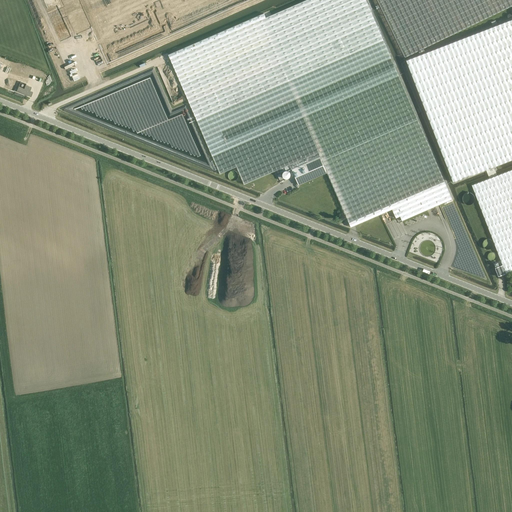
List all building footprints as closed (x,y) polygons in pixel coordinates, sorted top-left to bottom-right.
[(327,173),(351,227),(392,209),(396,218),(400,216),(402,221),(452,199),(418,120),(383,40),(366,0),(306,0),(266,18),(264,13),(168,55),(195,116),(220,174),(237,167),(244,185),(290,165),(299,185),(327,173)] [(511,0),(377,0),(405,57),(511,5),(511,0)] [(511,20),(407,61),(427,114),(453,182),(511,159),(511,20)] [(17,91),(31,97),(33,92),(30,91),(31,88),(26,85),(24,89),(19,87),(17,91)] [(511,169),(472,185),(503,265),(495,268),(499,276),(511,271),(511,169)] [(290,175),(290,173),(289,172),(288,171),(286,170),(284,171),(283,171),(282,172),(281,173),(281,175),(281,177),(282,178),(283,179),(285,180),(287,180),(288,179),(289,179),(289,178),(290,177),(290,175)] [(238,176),(238,174),(237,173),(237,172),(235,171),(233,171),(232,171),(231,171),(229,172),(228,173),(228,174),(227,176),(228,178),(229,179),(230,180),(231,181),(232,181),(234,181),(236,180),(237,179),(238,178),(238,176)] [(293,190),(289,199),(329,215),(332,206),(293,190)] [(496,257),(496,255),(495,253),(493,253),(491,252),(490,253),(488,254),(487,255),(487,257),(487,258),(488,259),(489,260),(490,261),(491,261),(493,261),(494,260),(495,259),(496,258),(496,257)]
